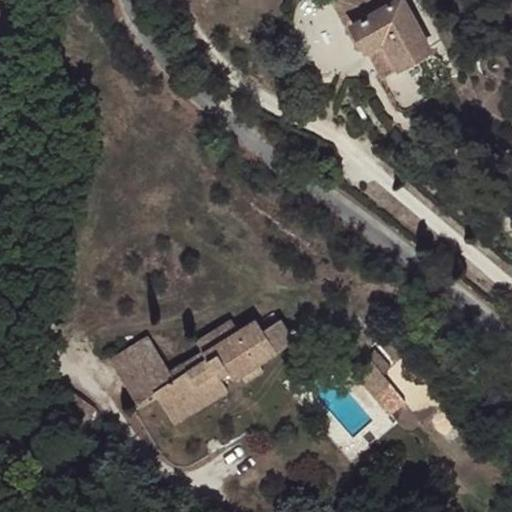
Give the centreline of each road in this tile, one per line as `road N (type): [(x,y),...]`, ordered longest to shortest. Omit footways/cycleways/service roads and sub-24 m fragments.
road 1 (unclassified): [(127,0),(186,75),(409,234),(511,336)]
road 2 (track): [(216,474),(177,481),(159,474),(83,378),(0,342)]
road 3 (track): [(147,511),(0,420)]
